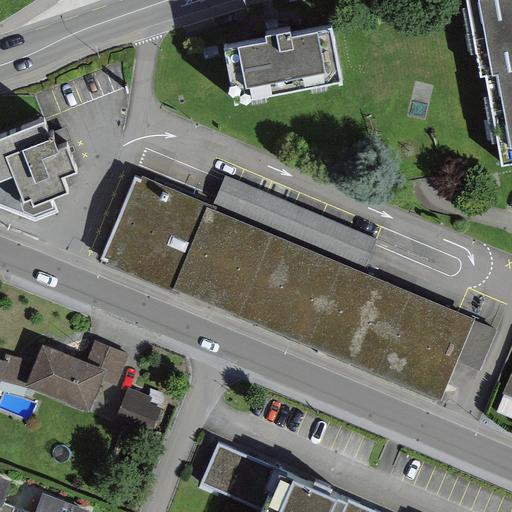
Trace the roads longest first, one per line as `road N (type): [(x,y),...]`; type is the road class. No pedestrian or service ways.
road 1 (tertiary): [(511,472),(221,349)]
road 2 (tertiary): [(221,349),(0,254)]
road 3 (primary): [(0,61),(169,0)]
road 4 (residential): [(221,349),(155,511)]
